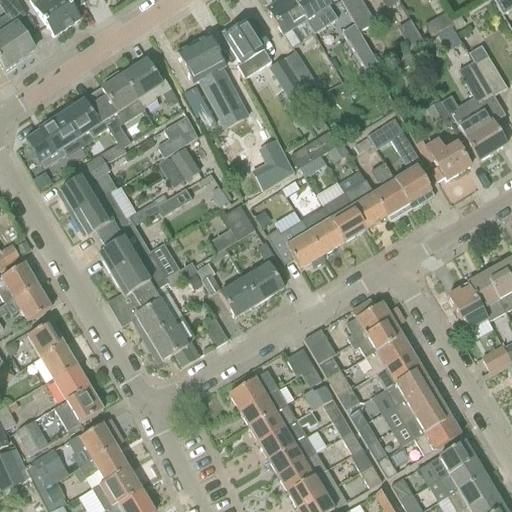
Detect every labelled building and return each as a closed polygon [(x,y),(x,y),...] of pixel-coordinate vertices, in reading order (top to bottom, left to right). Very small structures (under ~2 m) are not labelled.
[(28,0),(27,1),(30,7),(33,11),(41,24),(52,40),(79,23),(73,13),(83,7),(78,0),(28,0)] [(287,0),(265,14),(282,39),(290,53),(299,47),(290,34),(304,25),(287,0)] [(321,0),(287,0),(304,25),(312,38),(336,23),(321,0)] [(358,0),(347,0),(340,4),(349,22),(353,29),(357,37),(374,27),(358,0)] [(363,0),(366,3),(371,0),(376,0),(386,12),(398,4),(395,0),(363,0)] [(511,0),(491,0),(502,18),(511,12),(511,0)] [(14,26),(13,27),(7,17),(0,21),(0,67),(3,72),(32,53),(14,26)] [(245,27),(242,23),(234,28),(233,28),(219,37),(220,38),(223,42),(239,68),(236,70),(243,83),(270,66),(245,27)] [(410,24),(398,30),(409,48),(420,41),(410,24)] [(353,29),(340,36),(356,62),(364,73),(374,67),(367,55),(357,37),(353,29)] [(233,90),(216,58),(207,41),(175,58),(191,88),(200,83),(216,113),(234,103),(229,92),(233,90)] [(492,101),(506,93),(480,50),(468,57),(472,66),(492,101)] [(293,55),(282,63),(302,94),(314,86),(293,55)] [(400,74),(413,67),(406,56),(393,63),(400,74)] [(279,65),(269,72),(291,106),(304,97),(302,94),(282,63),(279,65)] [(161,79),(157,82),(145,64),(120,80),(137,106),(137,105),(138,106),(143,114),(156,105),(154,102),(160,98),(168,110),(176,106),(169,92),(161,79)] [(479,108),(492,101),(472,66),(457,75),(472,102),(446,118),(452,127),(453,126),(462,141),(462,140),(477,166),(505,149),(490,123),(488,125),(479,108)] [(104,100),(95,106),(107,125),(112,123),(138,106),(137,105),(137,106),(120,80),(119,80),(116,76),(105,84),(107,88),(99,93),(104,100)] [(194,91),(183,97),(202,133),(215,126),(194,91)] [(437,137),(451,129),(433,100),(420,109),(437,137)] [(61,118),(58,116),(75,143),(87,136),(91,143),(106,134),(110,141),(120,135),(118,131),(112,123),(107,125),(95,106),(87,111),(82,104),(75,109),(71,107),(65,111),(65,115),(61,118)] [(38,135),(24,144),(43,173),(65,159),(60,153),(74,144),(75,143),(58,116),(57,116),(49,121),(49,126),(37,134),(38,135)] [(193,138),(187,126),(185,121),(174,128),(174,127),(161,135),(167,145),(155,152),(161,162),(165,160),(181,151),(196,142),(193,138)] [(395,154),(407,147),(392,123),(380,130),(395,154)] [(119,155),(129,149),(120,135),(110,141),(119,155)] [(329,136),(290,160),(298,174),(309,168),(319,161),(327,157),(338,150),(329,136)] [(356,158),(371,150),(366,142),(352,150),(356,158)] [(420,145),(414,149),(426,168),(432,165),(424,153),(420,145)] [(434,146),(424,153),(432,165),(434,168),(436,171),(429,175),(436,186),(442,182),(445,185),(468,171),(458,154),(454,148),(441,156),(434,146)] [(265,148),(226,170),(243,200),(282,177),(265,148)] [(338,150),(327,157),(332,165),(346,157),(343,152),(341,148),(338,150)] [(197,176),(181,151),(165,160),(182,186),(197,176)] [(162,163),(156,167),(171,193),(182,186),(165,160),(161,162),(162,163)] [(89,187),(108,176),(99,161),(73,176),(77,183),(59,193),(65,205),(62,207),(70,220),(98,203),(89,187)] [(319,161),(309,168),(313,175),(324,169),(319,161)] [(393,186),(392,186),(381,168),(368,177),(378,194),(371,199),(370,199),(385,222),(387,225),(392,226),(399,221),(400,217),(408,212),(393,186)] [(428,204),(433,201),(416,172),(393,186),(408,212),(413,213),(421,208),(422,204),(427,201),(428,204)] [(43,177),(33,183),(39,193),(49,186),(43,177)] [(285,201),(299,193),(294,185),(280,193),(285,201)] [(370,199),(371,199),(363,186),(342,198),(350,211),(349,212),(364,235),(385,222),(370,199)] [(162,221),(191,205),(184,193),(156,210),(159,215),(162,221)] [(98,245),(126,228),(108,198),(98,204),(98,203),(70,220),(82,240),(85,239),(86,241),(93,236),(98,245)] [(349,212),(350,211),(342,198),(320,211),(328,225),(327,225),(341,248),(364,235),(349,212)] [(159,215),(156,210),(153,206),(140,214),(145,223),(159,215)] [(227,235),(208,246),(208,248),(215,258),(223,253),(234,246),(253,235),(238,210),(221,221),(219,222),(227,235)] [(327,225),(320,213),(300,225),(307,237),(321,260),(341,248),(327,225)] [(132,230),(145,223),(140,214),(127,222),(132,230)] [(260,217),(252,222),(258,231),(265,226),(260,217)] [(307,237),(300,225),(278,238),(275,234),(264,240),(282,270),(292,264),(299,274),(310,267),(313,272),(323,265),(321,260),(307,237)] [(110,280),(147,257),(129,226),(126,228),(98,245),(104,253),(96,258),(110,280)] [(264,247),(261,249),(253,235),(246,239),(262,266),(272,260),(264,247)] [(0,273),(18,261),(10,250),(0,256),(0,273)] [(166,287),(163,283),(147,257),(110,280),(123,302),(130,297),(135,306),(163,289),(166,287)] [(511,260),(499,268),(511,290),(511,260)] [(12,304),(36,289),(23,267),(0,280),(0,302),(3,308),(11,303),(12,304)] [(192,272),(193,271),(190,267),(176,275),(182,285),(185,283),(184,282),(193,277),(195,276),(192,272)] [(209,282),(213,279),(207,268),(195,275),(193,271),(192,272),(195,276),(193,277),(200,290),(201,290),(208,301),(217,295),(209,282)] [(257,308),(282,293),(267,268),(250,278),(242,283),(257,308)] [(511,313),(511,290),(499,268),(482,277),(497,305),(504,317),(511,313)] [(169,293),(182,285),(176,275),(163,283),(166,287),(169,293)] [(504,317),(497,305),(482,277),(466,287),(488,327),(504,317)] [(233,322),(257,308),(242,283),(218,298),(233,322)] [(457,294),(445,300),(459,325),(461,324),(467,335),(468,334),(474,344),(491,334),(487,327),(488,327),(466,287),(465,287),(466,289),(465,289),(466,292),(459,296),(457,294)] [(24,327),(50,312),(36,289),(12,304),(11,303),(3,308),(4,309),(0,310),(0,334),(2,333),(0,330),(0,321),(8,316),(10,319),(17,315),(24,327)] [(181,319),(166,295),(163,289),(135,306),(140,314),(133,319),(135,323),(130,326),(141,343),(181,319)] [(380,307),(373,311),(369,304),(350,315),(354,322),(344,329),(350,340),(346,343),(350,349),(399,319),(394,312),(386,317),(380,307)] [(179,320),(181,320),(181,319),(141,343),(156,369),(173,358),(181,372),(198,362),(189,347),(192,342),(179,320)] [(364,362),(409,336),(399,319),(350,349),(353,355),(358,352),(364,362)] [(214,352),(227,345),(214,323),(201,331),(214,352)] [(38,363),(63,349),(49,326),(23,341),(36,363),(38,362),(38,363)] [(334,358),(320,335),(319,334),(302,344),(316,368),(330,360),(334,358)] [(400,341),(409,336),(364,362),(370,373),(364,376),(368,382),(410,356),(400,341)] [(509,364),(511,362),(511,346),(502,352),(509,364)] [(51,384),(75,370),(63,349),(38,363),(38,362),(36,363),(49,384),(50,383),(51,384)] [(502,352),(501,350),(480,362),(488,376),(509,364),(502,352)] [(294,382),(311,371),(301,354),(284,364),(294,382)] [(383,395),(420,373),(410,356),(368,382),(369,383),(374,380),(383,395)] [(338,374),(330,360),(316,368),(324,382),(338,374)] [(5,369),(0,370),(0,390),(14,381),(5,369)] [(64,406),(88,392),(75,370),(51,384),(50,383),(49,384),(62,406),(63,405),(64,406)] [(308,393),(320,386),(311,371),(294,382),(295,382),(300,379),(308,393)] [(393,411),(429,389),(420,373),(383,395),(393,411)] [(276,393),(276,392),(266,375),(227,398),(238,415),(276,393)] [(341,379),(327,387),(335,401),(349,393),(341,379)] [(403,428),(439,406),(429,389),(393,411),(403,428)] [(310,416),(331,404),(322,390),(302,402),(310,416)] [(65,436),(102,414),(88,392),(64,406),(63,405),(62,406),(62,407),(51,414),(65,436)] [(247,431),(285,409),(276,393),(238,415),(247,431)] [(349,393),(335,401),(344,415),(357,407),(350,395),(349,393)] [(330,427),(341,421),(331,404),(310,416),(311,417),(320,412),(330,427)] [(413,445),(449,422),(439,406),(403,428),(413,445)] [(257,448),(295,425),(285,409),(247,431),(257,448)] [(0,412),(0,426),(7,440),(15,435),(12,430),(14,428),(4,411),(0,412)] [(355,434),(365,428),(357,414),(347,420),(355,434)] [(308,432),(316,427),(310,416),(295,425),(257,448),(267,465),(305,442),(299,432),(306,428),(308,432)] [(339,443),(350,437),(341,421),(330,427),(339,443)] [(422,461),(459,439),(449,422),(413,445),(422,461)] [(90,465),(114,450),(122,446),(109,424),(70,446),(76,456),(81,453),(88,465),(89,464),(90,465)] [(7,440),(13,450),(19,446),(29,461),(47,450),(32,426),(15,436),(15,435),(7,440)] [(365,450),(375,444),(365,428),(355,434),(365,450)] [(349,460),(360,453),(350,437),(339,443),(349,460)] [(277,481),(315,458),(305,442),(267,465),(277,481)] [(375,467),(385,461),(375,444),(365,450),(375,467)] [(436,485),(473,463),(463,445),(425,468),(436,485)] [(103,486),(127,472),(114,450),(90,465),(89,464),(88,465),(77,472),(84,483),(96,476),(102,486),(103,486)] [(358,478),(370,470),(360,453),(349,460),(347,460),(358,478)] [(0,458),(0,465),(11,490),(21,485),(8,455),(0,458)] [(52,455),(25,471),(38,496),(44,492),(52,487),(47,479),(62,470),(52,455)] [(286,497),(324,474),(315,458),(277,481),(286,497)] [(385,484),(395,478),(385,461),(375,467),(385,484)] [(446,502),(483,480),(473,463),(436,485),(446,502)] [(367,494),(380,486),(370,470),(358,478),(367,494)] [(116,508),(140,493),(127,472),(103,486),(102,486),(102,487),(90,494),(100,511),(105,511),(115,506),(116,508)] [(294,511),(299,511),(334,491),(324,474),(286,497),(294,511)] [(452,511),(466,511),(493,496),(483,480),(446,502),(452,511)] [(399,508),(411,500),(402,484),(389,491),(399,508)] [(44,492),(38,496),(47,511),(58,511),(61,510),(64,509),(60,502),(52,487),(44,492)] [(336,511),(344,508),(334,491),(299,511),(336,511)] [(378,511),(391,511),(394,510),(383,492),(371,499),(378,511)] [(151,511),(140,493),(116,508),(115,506),(105,511),(151,511)] [(501,511),(502,511),(493,496),(466,511),(501,511)] [(401,511),(418,511),(411,500),(399,508),(401,511)]
